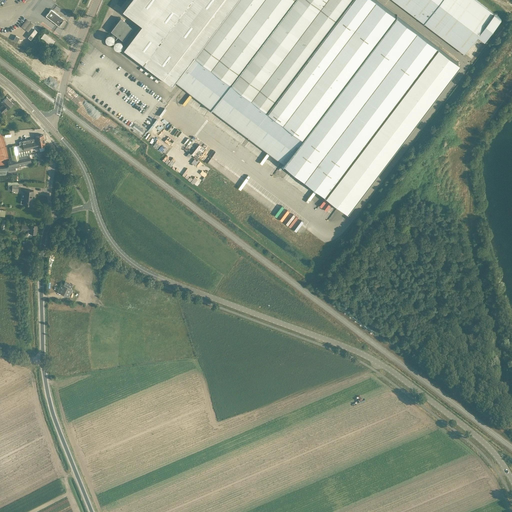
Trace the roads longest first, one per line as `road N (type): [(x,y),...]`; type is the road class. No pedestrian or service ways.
road 1 (tertiary): [(511,478),(465,427),(367,356),(132,262),(105,231),(95,204)]
road 2 (track): [(511,418),(468,221),(467,171),(479,131),(511,89)]
road 3 (unclassified): [(91,511),(54,420),(42,358),(43,235),(56,216)]
road 4 (tertiary): [(47,124),(96,0)]
road 5 (unknown): [(163,99),(140,127),(130,126),(65,75)]
